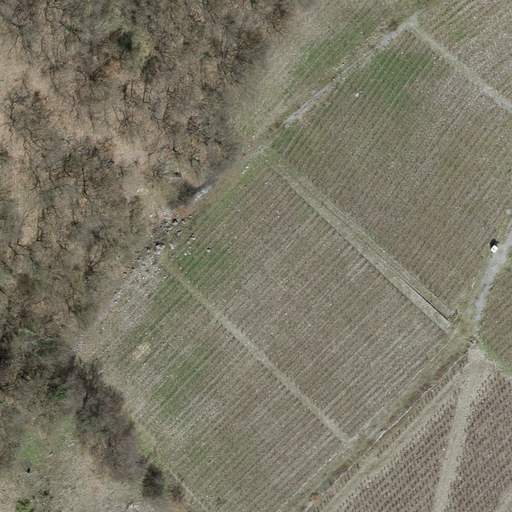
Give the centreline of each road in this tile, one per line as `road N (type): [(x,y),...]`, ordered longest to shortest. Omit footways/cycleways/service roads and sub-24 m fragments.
road 1 (track): [(445,0),(246,168),(115,304)]
road 2 (track): [(285,511),(468,338),(511,246)]
